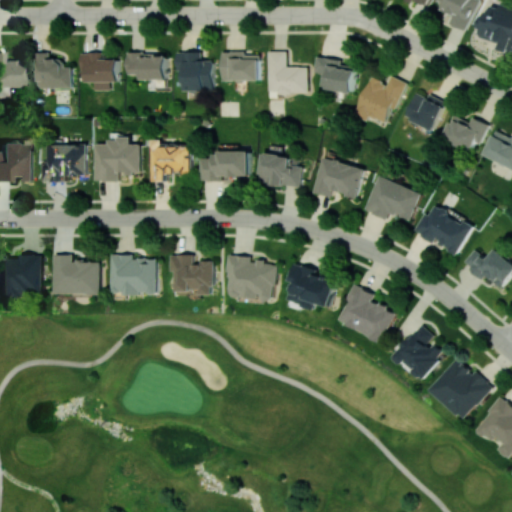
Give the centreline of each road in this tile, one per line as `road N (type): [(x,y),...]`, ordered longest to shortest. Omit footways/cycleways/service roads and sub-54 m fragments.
road 1 (residential): [(0,16),(349,15),(511,91),(503,344)]
road 2 (residential): [(0,218),(256,219),(319,231),(423,278),(511,351)]
